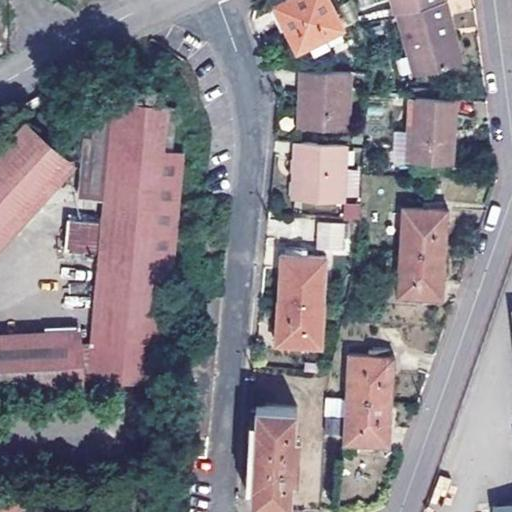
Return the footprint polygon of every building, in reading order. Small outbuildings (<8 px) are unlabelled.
[(328,0),(284,0),(276,4),(297,50),(342,28),(328,0)] [(401,0),(405,10),(408,8),(436,0),(401,0)] [(426,68),(457,59),(445,15),(452,12),(448,0),(436,0),(408,8),(426,68)] [(465,56),(452,12),(445,15),(457,59),(465,56)] [(304,69),(303,85),(310,86),(308,127),(348,130),(351,71),(304,69)] [(0,385),(158,378),(167,266),(175,266),(184,148),(165,147),(169,100),(161,99),(161,85),(134,83),(135,97),(95,94),(93,134),(84,134),(82,157),(79,196),(104,197),(91,341),(82,341),(81,328),(0,331),(0,385)] [(310,86),(303,85),(301,126),(308,127),(310,86)] [(454,127),(457,97),(420,94),(419,100),(415,155),(448,157),(452,127),(454,127)] [(408,154),(415,155),(419,100),(413,100),(408,154)] [(72,158),(25,115),(0,143),(0,249),(78,164),(72,158)] [(299,140),(298,156),(306,156),(304,196),(345,197),(348,141),(299,140)] [(306,156),(298,156),(296,196),(304,196),(306,156)] [(361,212),(362,201),(348,201),(347,212),(361,212)] [(449,207),(404,204),(401,249),(446,252),(449,207)] [(98,220),(69,218),(67,247),(95,249),(98,220)] [(317,219),(316,246),(342,246),(343,220),(317,219)] [(443,296),(446,252),(401,249),(398,294),(443,296)] [(282,253),(281,297),(324,299),(326,254),(282,253)] [(195,294),(193,316),(219,318),(221,296),(195,294)] [(281,297),(279,341),(323,343),(324,299),(281,297)] [(191,336),(218,338),(219,318),(193,316),(191,336)] [(191,336),(189,354),(216,358),(218,338),(191,336)] [(350,351),(347,396),(392,398),(394,353),(350,351)] [(187,375),(214,377),(216,358),(189,354),(187,375)] [(187,375),(185,395),(212,397),(214,377),(187,375)] [(183,415),(210,418),(212,397),(185,395),(183,415)] [(389,443),(392,398),(347,396),(345,418),(325,417),(324,433),(344,434),(345,441),(389,443)] [(342,417),(344,399),(326,397),(324,415),(342,417)] [(296,405),(257,402),(254,450),(252,501),(292,503),(296,405)] [(183,415),(182,434),(208,437),(210,418),(183,415)] [(180,454),(190,455),(206,456),(208,437),(182,434),(180,454)] [(511,511),(511,495),(492,499),(494,511),(511,511)]
